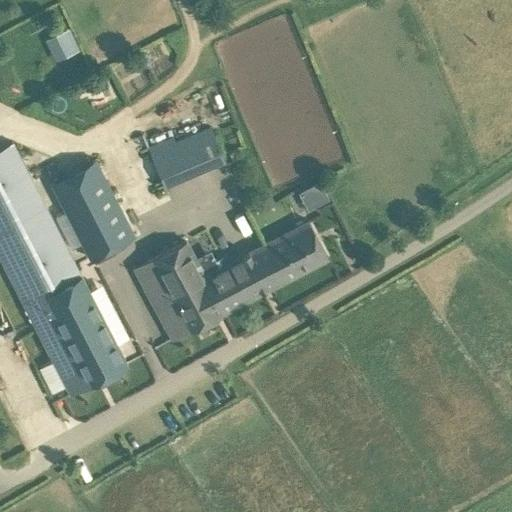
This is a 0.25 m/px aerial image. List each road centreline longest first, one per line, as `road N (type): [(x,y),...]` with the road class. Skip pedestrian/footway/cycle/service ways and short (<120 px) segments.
road 1 (unclassified): [(0,487),(393,265),(511,184)]
road 2 (track): [(185,0),(202,37),(183,74),(100,142)]
